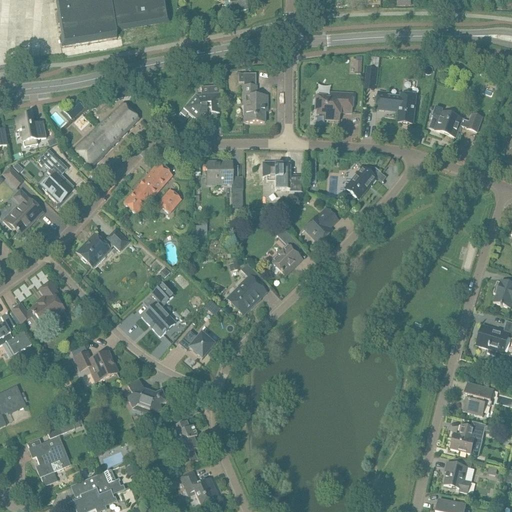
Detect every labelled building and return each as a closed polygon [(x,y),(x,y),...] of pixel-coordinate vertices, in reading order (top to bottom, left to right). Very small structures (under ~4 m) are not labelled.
[(54,0),(61,39),(62,48),(71,47),(117,39),(115,30),(168,22),(164,0),(54,0)] [(227,0),(229,5),(231,14),(247,11),(245,0),(227,0)] [(366,68),(364,89),(373,90),(376,69),(366,68)] [(244,75),(238,75),(239,84),(244,84),(244,87),(243,87),(243,97),(243,104),(248,104),(248,114),(248,124),(264,124),(264,108),(267,108),(267,97),(256,97),(256,87),(255,87),(255,75),(244,75)] [(210,88),(210,95),(195,96),(183,110),(197,122),(207,121),(207,116),(221,115),(220,87),(210,88)] [(121,92),(109,94),(111,101),(122,99),(121,92)] [(413,126),(416,98),(400,96),(400,98),(388,96),(388,95),(379,93),(377,110),(385,111),(386,108),(400,109),(398,124),(413,126)] [(315,113),(317,113),(317,117),(325,117),(324,121),(339,122),(340,110),(352,111),(353,96),(330,95),(330,99),(316,98),(315,113)] [(72,151),(91,170),(139,121),(122,105),(72,151)] [(429,130),(435,132),(435,133),(456,140),(460,128),(477,134),(483,119),(472,115),(470,122),(442,113),(439,120),(433,118),(429,130)] [(24,149),(38,146),(37,141),(46,140),(43,124),(35,126),(36,127),(33,127),(31,119),(15,122),(17,132),(20,131),(24,149)] [(482,126),(480,134),(485,136),(488,128),(482,126)] [(55,139),(47,142),(50,148),(56,145),(57,145),(55,139)] [(59,162),(58,162),(48,153),(37,164),(42,169),(44,166),(50,171),(47,174),(53,179),(42,191),(57,205),(61,201),(67,198),(70,193),(72,190),(72,189),(71,190),(70,189),(70,187),(71,186),(71,187),(71,186),(61,177),(68,170),(59,162)] [(375,167),(377,168),(383,160),(370,160),(370,166),(375,167)] [(231,164),(205,165),(206,187),(232,187),(233,210),(243,210),(243,180),(231,180),(231,164)] [(262,171),(262,179),(267,179),(267,182),(275,182),(275,187),(275,191),(283,191),(289,191),(289,194),(304,194),(304,187),(304,177),(303,177),(303,179),(290,179),(289,164),(275,164),(275,167),(266,167),(267,171),(262,171)] [(123,205),(131,212),(136,216),(146,205),(157,215),(162,209),(169,215),(181,202),(170,192),(157,207),(150,201),(172,177),(158,165),(123,205)] [(315,184),(315,167),(306,167),(306,184),(315,184)] [(372,187),(377,181),(375,180),(380,174),(374,169),(363,168),(363,169),(363,170),(361,168),(356,174),(358,176),(351,185),(344,185),(344,196),(352,196),(358,201),(364,195),(363,194),(371,187),(372,187)] [(9,169),(2,176),(17,190),(23,184),(9,169)] [(37,221),(43,215),(21,193),(14,200),(21,207),(6,223),(4,221),(2,222),(11,231),(12,229),(18,234),(34,218),(37,221)] [(320,201),(304,194),(296,199),(314,207),(320,201)] [(318,245),(332,232),(329,230),(337,222),(326,211),(318,219),(317,218),(304,231),(318,245)] [(195,228),(195,242),(201,242),(207,240),(207,223),(201,223),(201,228),(195,228)] [(110,251),(114,247),(120,254),(129,244),(115,231),(107,240),(109,243),(105,246),(94,236),(76,254),(93,270),(94,271),(105,260),(104,259),(111,252),(110,251)] [(271,264),(278,271),(285,278),(283,275),(294,265),(296,267),(302,261),(295,255),(301,249),(283,231),(278,237),(288,247),(271,264)] [(229,266),(231,273),(240,271),(238,263),(229,266)] [(168,277),(171,274),(165,268),(159,274),(162,277),(160,279),(163,281),(164,281),(165,282),(169,278),(168,277)] [(226,300),(236,310),(243,317),(260,299),(259,298),(264,293),(265,294),(266,294),(249,277),(226,300)] [(511,285),(501,282),(500,284),(497,283),(493,295),(496,296),(493,304),(500,306),(501,309),(504,308),(510,310),(511,305),(511,285)] [(21,306),(12,312),(21,325),(35,315),(42,325),(55,315),(57,318),(64,313),(53,297),(57,295),(49,284),(39,291),(44,298),(42,300),(43,302),(27,314),(21,306)] [(173,298),(162,286),(152,295),(159,303),(142,318),(160,338),(162,336),(163,336),(165,334),(174,325),(160,310),(173,298)] [(0,328),(0,347),(7,344),(14,356),(31,347),(24,334),(13,340),(9,332),(15,328),(6,315),(5,315),(5,316),(0,318),(4,325),(0,328)] [(478,347),(488,350),(487,355),(495,357),(497,353),(503,355),(504,353),(506,354),(510,340),(511,340),(511,324),(507,323),(503,334),(484,328),(478,347)] [(203,333),(197,340),(189,333),(178,346),(187,352),(189,350),(202,361),(206,356),(208,357),(213,352),(211,351),(216,344),(203,333)] [(88,354),(78,358),(73,360),(79,373),(88,369),(95,384),(118,374),(108,354),(91,362),(88,354)] [(139,382),(130,386),(128,387),(130,393),(125,396),(132,410),(134,409),(150,416),(151,418),(162,412),(160,407),(166,404),(169,396),(161,393),(151,398),(145,395),(139,382)] [(463,413),(473,415),(482,418),(485,407),(489,408),(494,392),(468,385),(464,397),(467,397),(463,413)] [(0,429),(6,427),(1,417),(6,414),(7,417),(26,409),(24,405),(27,403),(23,394),(20,396),(16,388),(0,395),(0,429)] [(57,438),(81,428),(78,420),(54,430),(47,433),(50,441),(57,438)] [(186,423),(177,427),(169,431),(171,436),(169,437),(174,448),(182,444),(185,451),(179,454),(185,468),(198,462),(193,452),(198,450),(193,439),(197,438),(192,428),(189,429),(186,423)] [(473,423),(471,429),(461,427),(460,433),(461,434),(460,437),(454,435),(450,451),(471,456),(474,441),(472,440),(482,442),(485,432),(493,434),(494,429),(473,423)] [(69,466),(59,440),(41,447),(39,441),(27,446),(29,452),(33,460),(36,458),(40,468),(36,469),(44,487),(57,482),(53,472),(69,466)] [(465,482),(468,469),(471,470),(472,463),(465,461),(464,467),(446,464),(444,474),(446,475),(443,487),(459,491),(459,493),(468,495),(471,483),(465,482)] [(111,471),(89,480),(80,484),(84,495),(80,497),(83,504),(74,508),(75,511),(93,511),(95,511),(99,511),(105,510),(103,507),(115,502),(112,495),(124,490),(122,487),(121,488),(118,481),(116,482),(111,471)] [(188,497),(194,494),(201,509),(219,500),(210,480),(198,485),(193,473),(180,479),(188,497)] [(465,511),(466,507),(439,501),(436,511),(465,511)]
